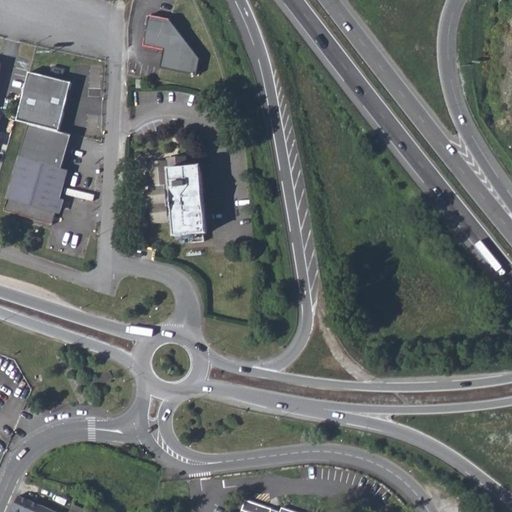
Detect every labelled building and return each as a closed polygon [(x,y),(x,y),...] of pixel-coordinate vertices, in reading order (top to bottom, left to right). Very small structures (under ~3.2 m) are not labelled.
[(148,15),(142,46),(163,50),(159,68),(196,75),(199,59),(169,19),(148,15)] [(31,124),(62,131),(73,84),(30,72),(20,120),(31,124)] [(21,157),(4,212),(50,225),(67,170),(61,168),(72,134),(62,131),(31,124),(21,157)] [(174,238),(192,237),(205,236),(208,236),(203,172),(187,173),(186,161),(169,163),(169,168),(152,169),(154,193),(149,193),(151,224),(173,222),(174,238)] [(205,236),(192,237),(192,246),(205,245),(205,236)] [(18,511),(62,511),(20,494),(13,510),(18,511)] [(70,511),(94,511),(95,511),(74,502),(70,511)] [(291,511),(285,510),(284,511),(281,511),(248,502),(245,511),(291,511)]
